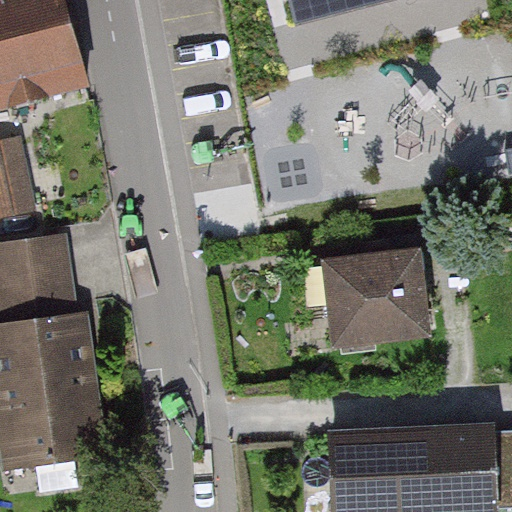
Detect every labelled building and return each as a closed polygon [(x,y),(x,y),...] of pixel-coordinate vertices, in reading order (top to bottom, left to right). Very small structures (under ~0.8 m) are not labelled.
[(54,0),(0,0),(0,110),(79,88),(54,0)] [(277,0),(279,9),(313,0),(277,0)] [(32,130),(0,134),(0,208),(41,204),(32,130)] [(0,434),(4,467),(104,455),(87,320),(76,321),(65,236),(0,244),(0,434)] [(409,253),(312,266),(324,359),(421,346),(409,253)] [(511,511),(511,429),(323,440),(327,511),(511,511)]
